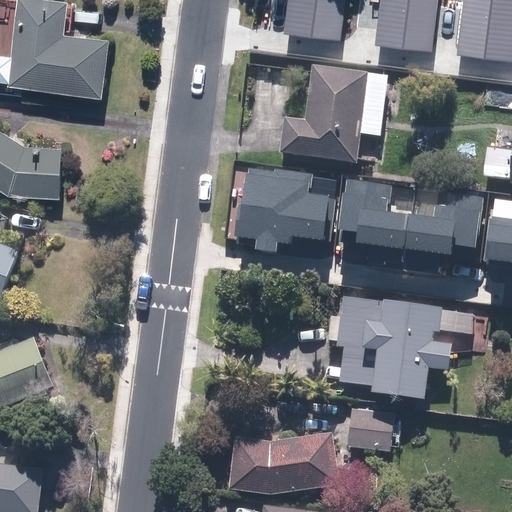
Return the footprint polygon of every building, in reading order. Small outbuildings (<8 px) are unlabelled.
[(70,1),(62,0),(16,0),(7,88),(102,98),(109,42),(66,37),(70,1)] [(416,0),(340,0),(332,62),(378,68),(386,14),(414,18),(416,0)] [(283,125),(280,157),(356,166),(359,138),(379,140),(386,79),(310,71),(304,127),(283,125)] [(0,191),(9,197),(60,200),(63,149),(26,148),(0,131),(0,191)] [(341,178),(260,169),(253,233),(298,238),(299,232),(334,236),(341,178)] [(372,261),(419,263),(421,189),(351,187),(350,231),(373,231),(372,261)] [(486,191),(421,189),(419,263),(466,264),(467,234),(484,235),(486,191)] [(19,256),(0,249),(0,310),(0,311),(19,256)] [(393,304),(344,301),(343,318),(330,317),(328,344),(337,345),(337,352),(342,353),(340,385),(373,387),(372,400),(428,403),(430,377),(447,378),(449,346),(432,345),(433,339),(467,341),(469,317),(393,313),(393,304)] [(0,412),(54,391),(34,342),(0,356),(0,412)] [(394,411),(349,408),(346,450),(391,453),(394,411)] [(231,492),(277,497),(341,485),(329,436),(286,446),(237,440),(231,492)] [(0,511),(39,511),(45,474),(0,468),(0,511)]
